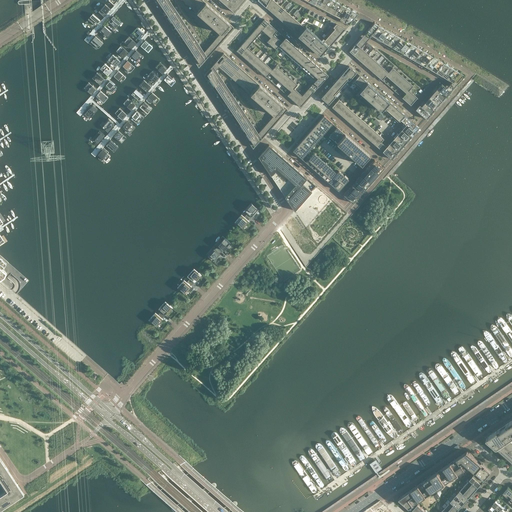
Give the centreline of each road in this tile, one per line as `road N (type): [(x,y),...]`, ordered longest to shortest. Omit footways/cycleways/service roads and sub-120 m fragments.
road 1 (unclassified): [(285,210),(109,412)]
road 2 (secondary): [(225,511),(109,412)]
road 3 (secondary): [(109,412),(0,314)]
road 4 (secondary): [(106,417),(214,511)]
road 5 (secondary): [(0,325),(106,417)]
road 6 (unclassified): [(0,448),(27,477),(106,417)]
